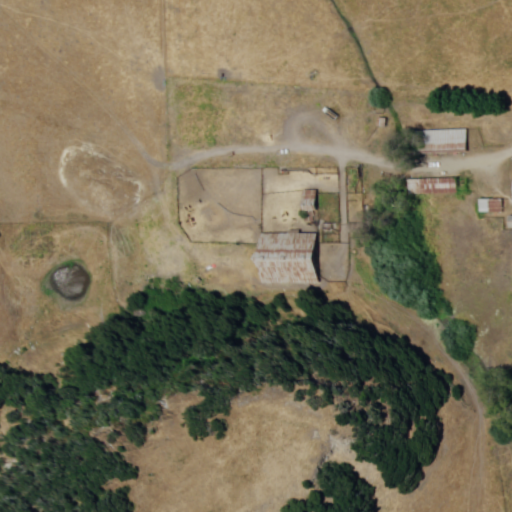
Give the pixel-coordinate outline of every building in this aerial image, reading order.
[(471,130),(417,133),(418,156),(472,153),(471,130)] [(459,180),(412,181),(413,196),(459,195),(459,180)] [(306,191),(307,222),(322,222),(321,191),(306,191)] [(482,211),(482,198),(504,198),(504,211),(482,211)] [(262,233),(322,234),(321,284),(262,283),(262,233)]
